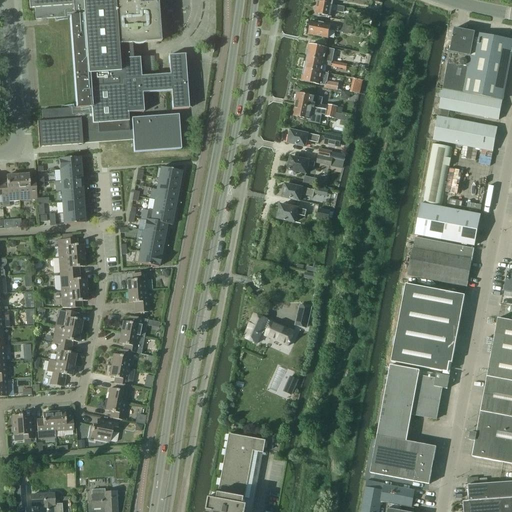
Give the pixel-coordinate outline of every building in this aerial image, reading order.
[(160,42),(157,0),(112,0),(113,1),(92,3),(91,0),(28,0),(29,9),(34,9),(35,20),(69,18),(76,108),(41,111),(42,122),(37,122),(39,148),(82,145),(82,143),(99,142),(99,143),(131,140),(132,139),(133,153),(180,149),(178,115),(131,119),(131,120),(127,121),(127,113),(143,112),(141,93),(171,91),(172,110),(188,109),(184,55),(168,56),(169,75),(140,77),(139,58),(132,59),(131,44),(160,42)] [(199,0),(201,27),(190,31),(190,41),(206,41),(214,37),(212,0),(199,0)] [(331,17),(333,6),(317,3),(315,15),(331,17)] [(338,32),(339,28),(330,26),(330,25),(314,22),(311,22),(308,34),(311,35),(328,39),(329,31),(338,32)] [(339,33),(352,36),(353,28),(340,26),(339,33)] [(502,101),(511,49),(511,40),(454,30),(443,89),(502,101)] [(307,57),(325,61),(326,53),(329,54),(329,49),(310,45),(309,51),(308,52),(307,55),(308,56),(307,57)] [(305,70),(322,73),(324,65),(326,66),(327,61),(325,61),(307,57),(305,70)] [(320,81),(322,73),(305,70),(303,71),(303,75),(304,76),(302,82),(320,85),(322,85),(323,82),(320,81)] [(325,82),(324,89),(337,91),(338,84),(325,82)] [(443,90),(438,117),(448,119),(449,111),(498,121),(502,101),(443,90)] [(296,105),(327,111),(328,107),(322,106),(323,98),(314,97),(314,96),(299,93),(298,95),(297,96),(296,99),(297,100),(296,105)] [(326,116),(327,111),(296,105),(295,109),(294,110),(293,114),(294,115),(294,117),(309,120),(309,122),(320,124),(322,115),(326,116)] [(448,119),(438,117),(433,141),(493,152),(497,128),(448,119)] [(318,143),(319,137),(290,131),(288,144),(305,148),(307,141),(318,143)] [(340,144),(342,138),(326,134),(324,141),(330,142),(329,145),(335,146),(335,143),(340,144)] [(433,145),(423,198),(422,204),(442,207),(453,148),(433,145)] [(330,158),(332,152),(319,150),(318,155),(330,158)] [(331,166),(332,159),(318,156),(316,163),(331,166)] [(80,158),(59,159),(60,171),(81,169),(80,158)] [(314,167),(315,163),(309,162),(309,160),(303,159),(303,160),(291,158),(288,171),(289,171),(288,173),(290,175),(294,176),(296,175),(296,172),(306,174),(308,166),(314,167)] [(161,168),(158,179),(179,183),(181,172),(161,168)] [(81,180),(81,169),(60,171),(60,181),(81,180)] [(18,176),(19,195),(19,201),(37,200),(35,181),(29,181),(29,175),(18,176)] [(19,195),(18,176),(6,177),(7,183),(1,183),(2,196),(19,195)] [(158,179),(156,190),(177,194),(179,183),(158,179)] [(82,191),(81,180),(60,181),(61,192),(82,191)] [(312,197),(313,191),(285,185),(282,198),(299,202),(301,195),(312,197)] [(156,190),(154,201),(175,204),(177,194),(156,190)] [(83,202),(82,191),(61,192),(62,203),(83,202)] [(463,202),(449,200),(448,207),(461,209),(463,202)] [(154,201),(152,211),(173,215),(175,204),(154,201)] [(84,212),(83,202),(62,203),(63,214),(84,212)] [(481,206),(468,203),(467,210),(480,213),(481,206)] [(475,247),(481,216),(422,204),(416,235),(475,247)] [(305,217),(306,211),(280,205),(277,219),(295,223),(297,215),(305,217)] [(318,209),(316,218),(328,221),(330,212),(318,209)] [(158,224),(166,225),(171,226),(173,215),(152,211),(150,221),(158,223),(158,224)] [(84,224),(84,212),(63,214),(64,225),(84,224)] [(20,220),(3,221),(4,229),(21,228),(20,220)] [(146,220),(144,232),(164,236),(166,225),(158,224),(158,223),(150,221),(146,220)] [(144,232),(142,242),(162,246),(164,236),(144,232)] [(58,259),(84,257),(83,245),(77,246),(76,240),(72,240),(71,235),(62,236),(62,241),(57,242),(58,259)] [(414,238),(412,249),(471,260),(473,249),(414,238)] [(140,253),(160,257),(162,246),(142,242),(140,252),(140,253)] [(412,249),(408,273),(467,284),(471,260),(412,249)] [(158,268),(160,257),(140,253),(140,252),(135,251),(133,263),(158,268)] [(60,276),(79,274),(79,268),(85,268),(84,257),(58,259),(60,276)] [(80,280),(79,274),(60,276),(61,293),(87,291),(86,279),(80,280)] [(127,293),(146,292),(145,274),(132,275),(133,281),(126,282),(127,293)] [(452,364),(465,296),(406,285),(391,363),(444,373),(446,363),(452,364)] [(88,302),(87,291),(61,293),(63,310),(82,309),(82,303),(88,302)] [(147,313),(146,292),(127,293),(128,304),(134,304),(135,314),(147,313)] [(300,306),(295,326),(307,329),(312,308),(300,306)] [(34,309),(25,310),(26,319),(33,319),(34,309)] [(0,329),(3,329),(9,328),(8,311),(1,312),(0,312),(0,329)] [(62,329),(81,333),(83,322),(77,320),(78,314),(66,312),(65,313),(58,311),(55,328),(62,329)] [(254,314),(244,338),(257,344),(262,333),(265,335),(269,327),(265,326),(267,320),(254,314)] [(147,321),(129,318),(128,323),(122,322),(120,334),(143,338),(147,321)] [(501,377),(511,379),(511,321),(498,319),(488,375),(501,377)] [(295,331),(283,326),(272,321),(269,327),(265,335),(289,346),(295,331)] [(81,333),(62,329),(55,328),(51,344),(59,346),(71,348),(73,343),(78,344),(81,333)] [(120,334),(118,345),(124,346),(122,352),(132,354),(140,355),(143,338),(120,334)] [(70,354),(71,348),(59,346),(56,363),(74,366),(76,355),(70,354)] [(132,354),(122,352),(119,351),(118,357),(112,356),(110,367),(129,370),(132,354)] [(72,377),(74,366),(56,363),(48,361),(46,372),(53,374),(51,386),(63,388),(66,376),(72,377)] [(391,366),(378,436),(407,442),(412,415),(437,420),(442,389),(447,390),(450,377),(391,366)] [(110,367),(108,378),(114,379),(113,384),(116,385),(126,387),(128,387),(129,387),(131,386),(133,373),(132,371),(129,370),(110,367)] [(511,465),(511,379),(501,377),(488,375),(477,435),(470,434),(469,441),(475,442),(472,458),(511,465)] [(290,377),(284,392),(291,396),(298,380),(290,377)] [(0,398),(8,398),(7,380),(0,380),(0,398)] [(128,387),(126,387),(116,385),(115,391),(109,390),(107,401),(125,404),(128,387)] [(122,421),(125,404),(107,401),(105,412),(111,413),(110,419),(122,421)] [(64,413),(53,414),(54,438),(64,437),(65,436),(71,436),(71,431),(73,431),(72,418),(64,419),(64,413)] [(42,421),(36,421),(37,440),(54,439),(54,438),(53,414),(42,414),(42,421)] [(23,441),(32,440),(31,420),(24,421),(24,416),(11,417),(12,436),(23,435),(23,441)] [(118,424),(97,420),(96,427),(92,426),(90,438),(116,443),(117,438),(115,438),(118,424)] [(251,511),(252,507),(250,507),(251,501),(253,501),(262,454),(263,454),(264,454),(266,442),(229,435),(217,500),(209,499),(207,511),(208,511),(207,511),(251,511)] [(437,447),(407,442),(378,436),(371,474),(430,485),(437,447)] [(411,508),(414,491),(385,486),(385,485),(367,481),(361,511),(379,511),(381,504),(388,504),(411,508)] [(469,502),(511,498),(511,482),(468,486),(469,502)] [(26,496),(26,487),(16,487),(16,496),(26,496)] [(115,511),(115,493),(104,493),(104,490),(90,491),(91,510),(105,509),(105,511),(115,511)] [(62,511),(62,505),(54,505),(53,495),(30,496),(31,507),(40,507),(39,511),(62,511)] [(511,511),(511,498),(469,502),(463,502),(463,511),(511,511)]
